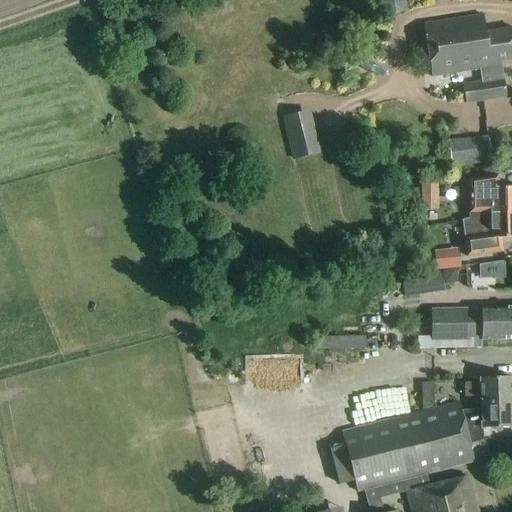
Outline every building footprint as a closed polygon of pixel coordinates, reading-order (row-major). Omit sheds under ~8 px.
[(386,0),(387,11),(412,9),(411,0),(386,0)] [(423,25),(431,78),(480,71),(482,83),(463,86),(466,104),(506,98),(501,63),(511,61),(511,29),(485,33),(483,16),(423,25)] [(282,118),(292,162),(321,155),(310,111),(282,118)] [(488,141),(449,145),(451,167),(491,163),(488,141)] [(469,181),(469,219),(481,216),(481,215),(511,213),(511,188),(498,189),(498,176),(469,181)] [(427,181),(427,207),(444,207),(444,181),(427,181)] [(469,219),(462,221),(467,258),(503,253),(501,240),(511,239),(511,213),(481,215),(481,216),(469,219)] [(435,257),(436,271),(460,269),(459,255),(435,257)] [(409,273),(410,291),(447,289),(446,271),(409,273)] [(467,310),(431,311),(432,342),(468,341),(468,339),(481,338),(481,341),(511,340),(511,308),(481,309),(481,312),(467,312),(467,310)] [(372,332),(328,334),(328,346),(372,344),(372,332)] [(298,353),(250,353),(250,375),(298,375),(298,353)] [(464,384),(464,398),(481,398),(481,404),(511,403),(511,378),(480,379),(480,383),(464,384)] [(421,384),(422,409),(434,409),(433,384),(421,384)] [(459,403),(341,433),(356,492),(474,462),(470,445),(483,442),(483,429),(511,428),(511,403),(481,404),(481,411),(461,411),(459,403)] [(395,511),(476,511),(468,478),(407,493),(411,511),(396,511),(397,511),(395,511)]
